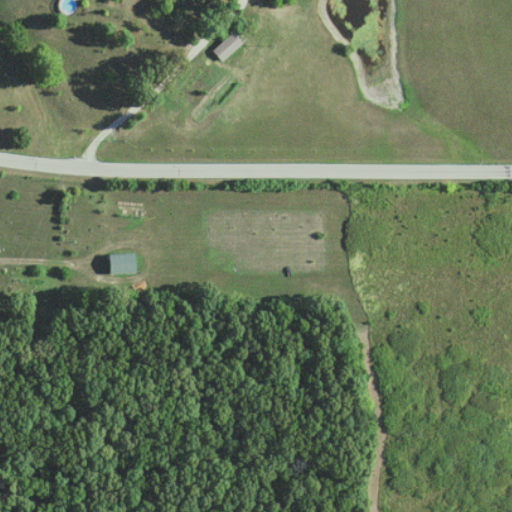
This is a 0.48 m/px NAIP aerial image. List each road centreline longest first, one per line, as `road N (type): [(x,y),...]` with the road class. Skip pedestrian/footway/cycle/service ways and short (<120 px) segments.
road 1 (residential): [(0,160),(110,172),(511,171)]
road 2 (residential): [(240,0),(87,146),(83,169)]
